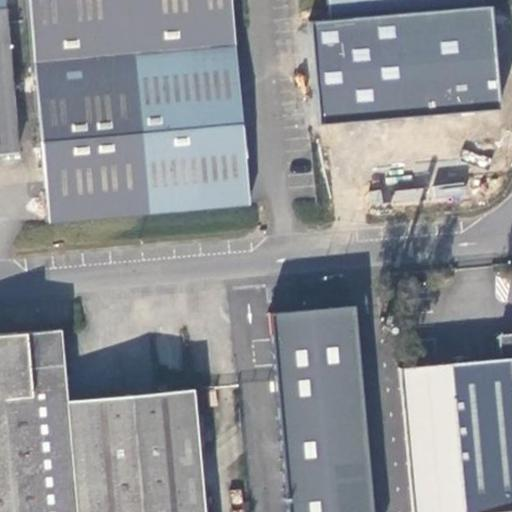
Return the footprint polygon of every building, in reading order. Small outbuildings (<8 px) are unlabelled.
[(0,0),(0,155),(17,154),(2,0),(0,0)] [(27,0),(48,223),(199,209),(192,130),(205,129),(240,126),(233,47),(234,47),(229,0),(27,0)] [(327,0),(330,21),(429,12),(482,7),(481,0),(327,0)] [(429,12),(330,21),(337,96),(429,88),(432,114),(439,114),(443,152),(460,167),(475,148),(471,111),(459,112),(456,84),(436,86),(429,12)] [(199,209),(247,204),(240,126),(205,129),(192,130),(199,209)] [(370,511),(350,305),(259,314),(266,382),(277,511),(370,511)] [(0,511),(148,511),(138,394),(66,401),(59,331),(5,335),(0,335),(0,511)] [(427,364),(398,369),(411,511),(511,511),(511,334),(497,336),(499,360),(427,364)] [(138,394),(148,511),(202,511),(192,389),(138,394)]
